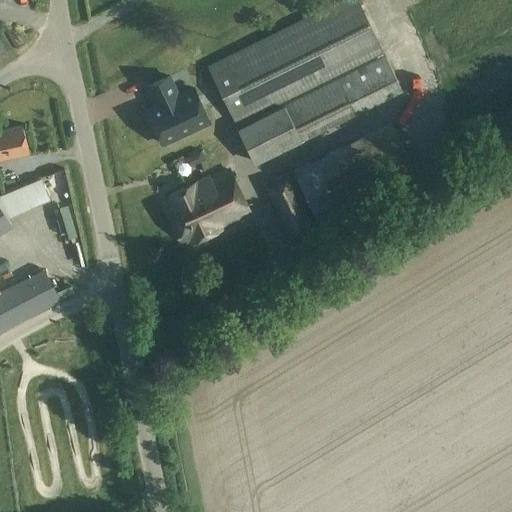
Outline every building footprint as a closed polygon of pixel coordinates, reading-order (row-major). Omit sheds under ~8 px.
[(383,52),(358,0),(339,0),(206,65),(236,125),(383,52)] [(254,164),(302,140),(402,90),(384,54),(284,104),(283,104),(236,128),(254,164)] [(208,122),(192,88),(178,94),(169,76),(147,87),(156,105),(147,109),(163,143),(208,122)] [(417,174),(391,121),(292,170),(318,222),(417,174)] [(0,129),(0,159),(29,153),(22,125),(0,129)] [(197,184),(196,182),(167,195),(168,197),(166,198),(187,243),(190,242),(191,243),(222,228),(221,226),(250,213),(229,169),(197,184)] [(316,227),(289,172),(267,183),(266,187),(292,238),(295,239),(316,227)] [(5,206),(14,226),(55,206),(46,186),(5,206)] [(0,234),(13,226),(0,206),(0,234)] [(0,331),(60,299),(44,268),(0,291),(0,331)]
